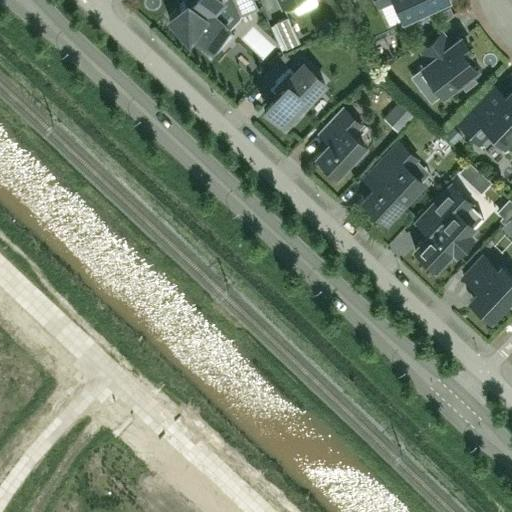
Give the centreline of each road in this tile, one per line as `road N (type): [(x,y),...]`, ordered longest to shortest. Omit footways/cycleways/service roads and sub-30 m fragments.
road 1 (secondary): [(455,404),(18,0)]
road 2 (residential): [(98,12),(484,373)]
road 3 (residential): [(90,374),(0,482)]
